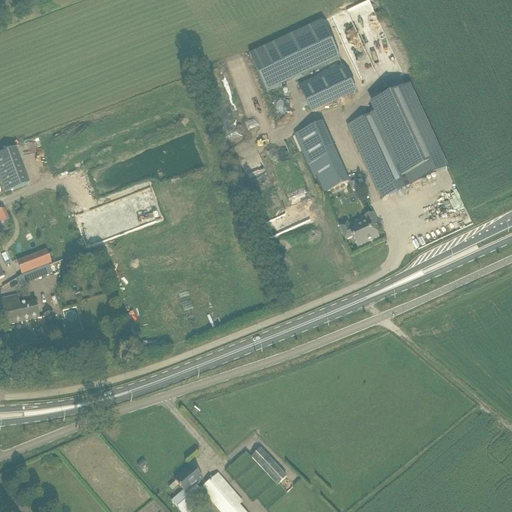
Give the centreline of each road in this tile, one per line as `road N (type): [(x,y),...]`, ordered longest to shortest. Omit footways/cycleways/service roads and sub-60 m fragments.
road 1 (unclassified): [(393,263),(287,315),(123,378),(0,397)]
road 2 (unclassified): [(0,458),(382,316)]
road 3 (primary): [(51,410),(182,373),(406,280)]
road 4 (primary): [(511,221),(406,280)]
